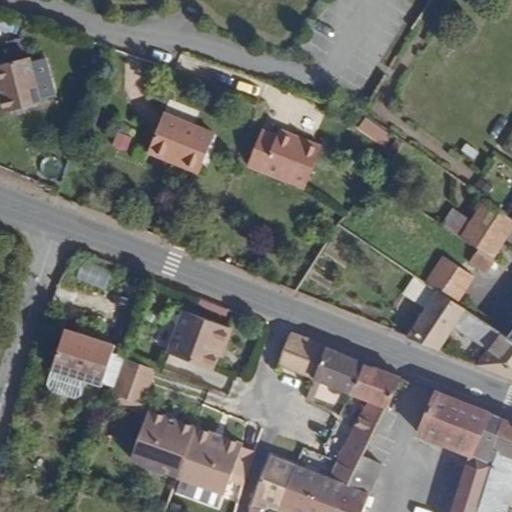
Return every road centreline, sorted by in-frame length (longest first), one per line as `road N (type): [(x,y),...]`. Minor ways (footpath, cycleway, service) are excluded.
road 1 (secondary): [(61,224),(437,371)]
road 2 (tertiary): [(61,224),(0,410)]
road 3 (residential): [(437,371),(408,435),(416,484),(407,511)]
